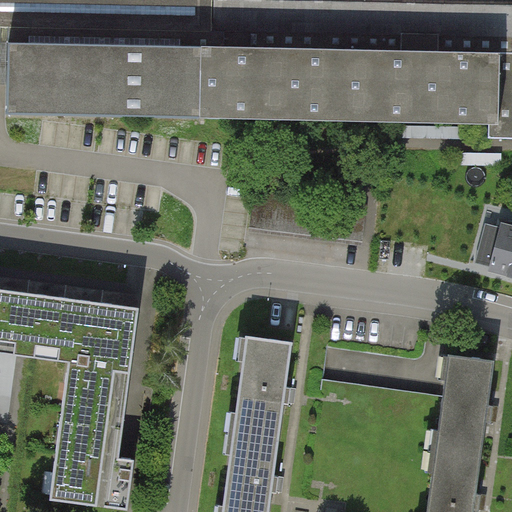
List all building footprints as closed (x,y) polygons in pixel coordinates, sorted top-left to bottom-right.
[(511,0),(0,0),(0,25),(8,25),(511,35),(511,0)] [(511,126),(511,35),(8,25),(6,116),(511,126)] [(511,224),(504,222),(489,276),(511,282),(511,224)] [(121,458),(140,306),(0,288),(0,350),(71,360),(53,499),(130,509),(137,460),(121,458)] [(249,338),(236,436),(280,442),(293,344),(249,338)] [(453,357),(439,454),(483,460),(496,363),(453,357)] [(236,436),(225,511),(270,511),(280,442),(236,436)] [(439,454),(431,511),(475,511),(483,460),(439,454)]
